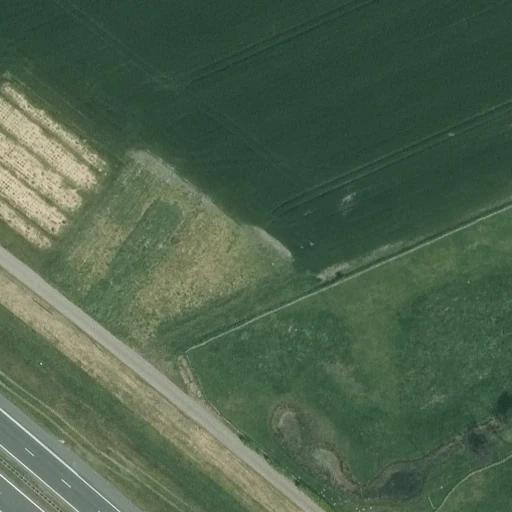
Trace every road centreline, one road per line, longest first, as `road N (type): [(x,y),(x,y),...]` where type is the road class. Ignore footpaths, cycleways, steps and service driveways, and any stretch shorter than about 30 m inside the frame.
road 1 (unclassified): [(306,511),(0,262)]
road 2 (motorway): [(95,511),(0,430)]
